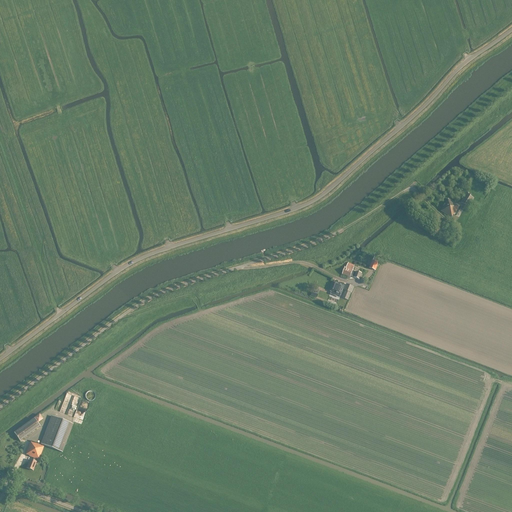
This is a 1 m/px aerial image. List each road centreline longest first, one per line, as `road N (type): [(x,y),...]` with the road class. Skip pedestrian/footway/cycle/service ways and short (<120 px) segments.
road 1 (unclassified): [(0,358),(137,258),(318,197),(511,27)]
road 2 (unclassified): [(0,406),(142,301),(332,234)]
road 3 (track): [(61,312),(0,111)]
